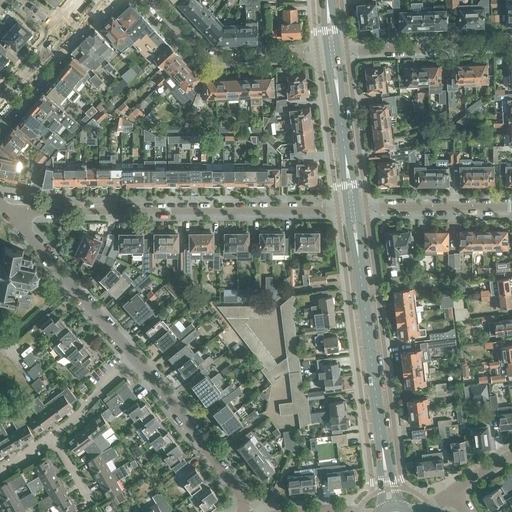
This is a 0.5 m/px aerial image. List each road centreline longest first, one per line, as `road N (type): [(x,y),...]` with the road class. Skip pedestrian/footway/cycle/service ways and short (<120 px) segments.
road 1 (residential): [(15,213),(351,207)]
road 2 (secondary): [(380,432),(351,207)]
road 3 (residential): [(332,52),(209,60),(153,0)]
road 4 (residential): [(243,511),(237,491),(133,357)]
road 5 (residential): [(133,357),(15,213)]
road 6 (residential): [(332,52),(511,46)]
road 7 (residential): [(351,207),(511,205)]
road 8 (secondary): [(351,207),(332,52)]
